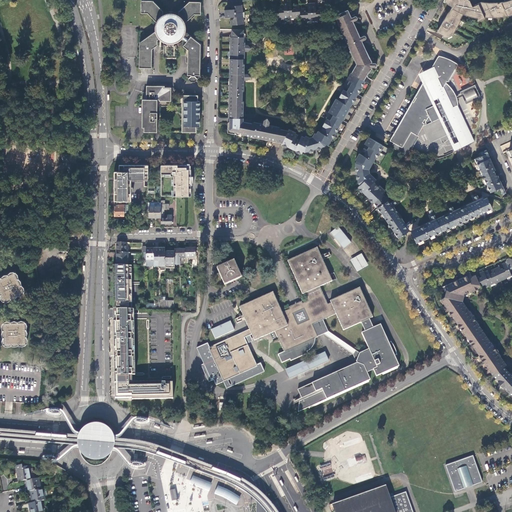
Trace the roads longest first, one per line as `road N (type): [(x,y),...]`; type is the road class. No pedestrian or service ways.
road 1 (primary): [(93,150),(82,413)]
road 2 (tertiary): [(402,276),(480,388),(511,417)]
road 3 (primary): [(107,411),(100,386),(102,237)]
road 4 (primary): [(71,0),(89,68),(93,150)]
road 5 (residential): [(210,150),(210,1)]
road 6 (residential): [(319,184),(390,62)]
road 7 (residential): [(398,270),(511,217)]
road 8 (primary): [(102,150),(91,30)]
